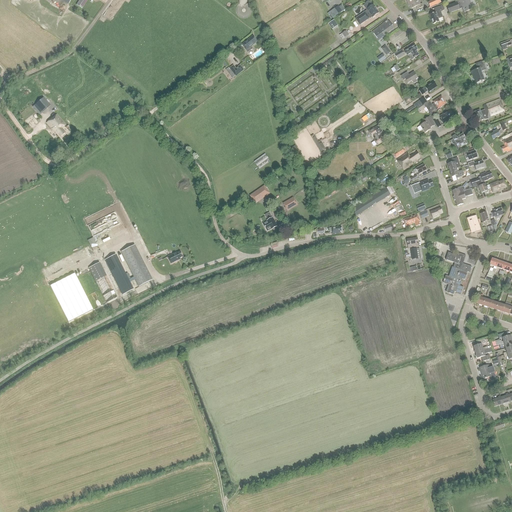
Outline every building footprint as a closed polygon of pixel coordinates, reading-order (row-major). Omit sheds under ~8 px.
[(79,0),(77,4),(82,8),(87,0),(79,0)] [(418,0),(414,0),(407,3),(409,6),(410,6),(411,9),(417,6),(418,9),(424,7),(422,4),(420,5),(418,0)] [(474,0),(454,0),(456,3),(447,6),(449,13),(460,9),(462,8),(464,13),(473,9),(471,2),(474,1),(474,0)] [(369,18),(372,16),(372,17),(373,17),(374,17),(375,16),(379,13),(373,5),(371,6),(371,5),(371,4),(370,3),(369,2),(368,2),(367,2),(366,3),(366,4),(364,5),(367,10),(367,9),(368,10),(365,12),(355,19),(359,25),(369,18)] [(328,13),(332,19),(345,9),(341,3),(328,13)] [(434,8),(435,13),(429,15),(432,24),(439,22),(438,19),(442,17),(440,10),(441,10),(439,7),(434,8)] [(328,23),(332,29),(337,26),(334,20),(328,23)] [(372,32),(379,40),(384,36),(394,28),(391,23),(390,24),(387,20),(383,23),(383,24),(372,32)] [(251,47),(257,42),(252,36),(241,45),(248,53),(253,49),(251,47)] [(408,56),(409,55),(411,60),(413,59),(414,58),(419,55),(416,50),(417,50),(415,46),(405,52),(408,56)] [(402,50),(395,54),(398,59),(401,58),(405,55),(403,53),(402,50)] [(383,54),(377,58),(380,63),(386,58),(383,54)] [(475,64),(477,70),(471,72),(473,77),(474,76),(476,83),(484,80),(481,72),(484,70),(481,62),(475,64)] [(230,68),(236,75),(244,69),(240,65),(235,68),(233,65),(230,68)] [(417,78),(414,73),(414,72),(409,75),(407,72),(401,76),(403,80),(406,79),(408,83),(412,80),(414,83),(416,82),(417,81),(416,80),(416,79),(418,78),(417,78)] [(430,84),(426,87),(423,89),(420,91),(422,95),(425,93),(427,92),(427,91),(427,90),(429,92),(430,92),(431,91),(434,89),(433,89),(437,86),(436,85),(437,85),(435,83),(434,82),(431,85),(430,84)] [(432,105),(430,101),(419,108),(421,110),(426,107),(431,114),(436,111),(436,110),(439,108),(440,108),(442,107),(441,106),(446,103),(442,96),(434,101),(435,103),(432,105)] [(36,105),(42,112),(50,105),(43,98),(36,105)] [(414,106),(416,109),(417,109),(427,102),(424,98),(414,105),(414,106)] [(480,110),(475,112),(478,121),(483,119),(485,120),(504,113),(499,99),(483,106),(485,110),(481,111),(480,110)] [(406,111),(408,114),(416,109),(414,106),(406,111)] [(455,118),(450,110),(440,116),(445,125),(449,123),(448,122),(455,118)] [(65,124),(56,114),(47,122),(52,128),(52,129),(56,134),(57,132),(61,136),(65,132),(61,128),(65,124)] [(426,122),(420,125),(420,126),(417,128),(419,132),(422,130),(424,133),(431,129),(430,128),(435,125),(430,117),(425,120),(426,122)] [(374,128),(373,127),(368,131),(373,138),(374,137),(375,140),(374,140),(377,145),(383,141),(381,137),(380,137),(378,134),(382,131),(379,125),(374,128)] [(498,132),(497,130),(493,132),(494,133),(491,135),(493,139),(500,136),(500,134),(503,133),(501,130),(498,132)] [(455,136),(453,137),(453,138),(453,140),(451,141),(453,145),(454,144),(457,150),(459,149),(458,148),(467,144),(464,138),(465,138),(463,134),(457,137),(456,136),(455,136)] [(318,143),(315,137),(313,139),(321,152),(325,149),(322,144),(321,144),(319,142),(318,143)] [(511,149),(511,137),(503,141),(505,146),(501,148),(503,152),(506,151),(507,152),(511,149)] [(406,152),(403,148),(393,154),(396,158),(406,152)] [(447,159),(453,157),(450,151),(445,153),(447,159)] [(477,157),(477,156),(477,154),(476,154),(475,151),(468,153),(467,151),(463,152),(465,159),(468,158),(469,160),(477,157)] [(410,157),(407,153),(397,159),(404,169),(413,163),(413,164),(416,162),(415,161),(420,157),(417,152),(410,157)] [(265,154),(254,162),(259,169),(270,161),(265,154)] [(458,158),(456,159),(451,160),(451,163),(448,164),(450,171),(457,169),(461,167),(458,158)] [(474,164),(474,162),(468,164),(469,167),(474,166),(475,170),(484,167),(482,161),(474,164)] [(427,170),(424,165),(413,170),(414,173),(418,171),(419,174),(427,170)] [(458,172),(457,169),(450,171),(452,177),(456,176),(457,179),(464,176),(462,170),(458,172)] [(478,178),(479,179),(471,182),(473,187),(481,184),(481,183),(489,180),(489,179),(493,178),(490,172),(485,174),(484,173),(480,175),(481,178),(479,178),(478,178)] [(420,184),(413,186),(414,190),(418,188),(419,192),(422,191),(422,192),(429,189),(429,188),(434,186),(432,181),(429,182),(428,180),(420,184)] [(486,186),(485,184),(479,186),(482,193),(488,190),(491,188),(493,193),(503,189),(502,188),(506,187),(504,181),(499,182),(499,181),(490,185),(486,186)] [(264,186),(251,196),(256,203),(269,194),(264,186)] [(390,195),(386,187),(377,193),(382,200),(390,195)] [(457,206),(463,204),(462,199),(466,198),(465,197),(473,194),(471,189),(466,190),(465,189),(463,189),(462,187),(457,188),(458,189),(453,191),(454,196),(453,197),(455,200),(457,206)] [(284,204),(287,211),(297,205),(293,198),(284,204)] [(503,215),(501,208),(494,211),(494,212),(492,213),(493,217),(495,217),(496,218),(500,217),(499,216),(503,215)] [(275,228),(277,227),(274,222),(275,221),(273,218),(272,218),(269,213),(265,215),(268,221),(267,221),(267,222),(263,224),(267,231),(271,229),(272,230),(273,229),(274,229),(275,229),(275,228)] [(490,224),(486,213),(481,214),(483,222),(486,221),(487,225),(490,224)] [(406,226),(409,225),(415,223),(416,226),(420,225),(419,223),(421,222),(418,214),(404,219),(406,226)] [(117,216),(116,215),(93,215),(89,217),(88,217),(85,218),(85,220),(96,238),(99,238),(102,236),(104,236),(108,234),(118,229),(118,225),(114,225),(118,223),(117,221),(117,216)] [(480,230),(476,216),(467,218),(472,233),(480,230)] [(88,240),(92,250),(97,248),(93,238),(88,240)] [(418,246),(417,238),(407,239),(409,248),(414,247),(414,248),(410,249),(412,260),(418,259),(416,248),(415,247),(418,246)] [(134,245),(121,252),(134,277),(135,280),(139,287),(152,280),(134,245)] [(176,252),(168,257),(171,264),(178,260),(178,259),(183,257),(181,252),(177,254),(176,252)] [(446,276),(443,283),(448,285),(446,292),(454,295),(455,292),(456,293),(456,294),(461,295),(463,287),(460,286),(462,279),(465,280),(467,272),(466,272),(470,273),(472,267),(463,264),(462,264),(465,256),(466,256),(457,253),(458,254),(457,256),(448,253),(446,260),(455,263),(453,267),(452,267),(449,277),(446,276)] [(116,254),(105,260),(123,295),(133,289),(130,283),(135,280),(134,277),(130,279),(128,280),(126,274),(116,254)] [(496,267),(497,267),(499,261),(492,259),(490,265),(494,266),(493,268),(496,269),(496,267)] [(505,263),(499,261),(497,267),(503,269),(505,263)] [(408,262),(405,263),(407,273),(417,270),(416,266),(410,268),(408,262)] [(89,268),(106,303),(117,298),(99,263),(89,268)] [(505,263),(503,269),(509,272),(511,265),(505,263)] [(93,310),(75,274),(50,286),(68,323),(93,310)] [(476,303),(483,305),(485,299),(482,297),(483,295),(480,294),(479,297),(479,296),(476,303)] [(485,299),(483,305),(490,308),(492,301),(485,299)] [(496,310),(498,303),(492,301),(490,308),(496,310)] [(498,303),(496,310),(503,312),(505,305),(498,303)] [(505,305),(503,312),(509,314),(511,307),(505,305)] [(500,344),(511,341),(511,340),(510,335),(507,336),(506,333),(498,335),(499,339),(502,338),(503,341),(501,342),(501,341),(495,342),(495,341),(494,340),(491,341),(493,346),(496,345),(500,344)] [(475,352),(487,349),(487,346),(483,348),(481,344),(485,343),(484,339),(476,341),(477,345),(473,346),(475,352)] [(511,346),(505,349),(506,352),(503,353),(503,356),(511,352),(511,346)] [(491,348),(487,349),(475,352),(477,358),(481,357),(482,361),(490,359),(489,355),(485,356),(485,354),(492,351),(491,348)] [(511,362),(511,352),(503,356),(504,357),(507,356),(508,360),(509,360),(510,362),(511,362)] [(486,377),(490,376),(491,377),(491,378),(492,378),(493,378),(494,378),(496,377),(496,378),(493,372),(494,372),(493,368),(491,368),(490,365),(489,365),(488,365),(480,368),(483,378),(485,378),(486,378),(486,377)] [(500,397),(502,404),(510,401),(508,395),(507,391),(504,392),(505,395),(506,394),(506,395),(500,397)] [(502,404),(500,397),(500,396),(499,396),(498,397),(498,398),(492,400),(495,406),(502,404)]
